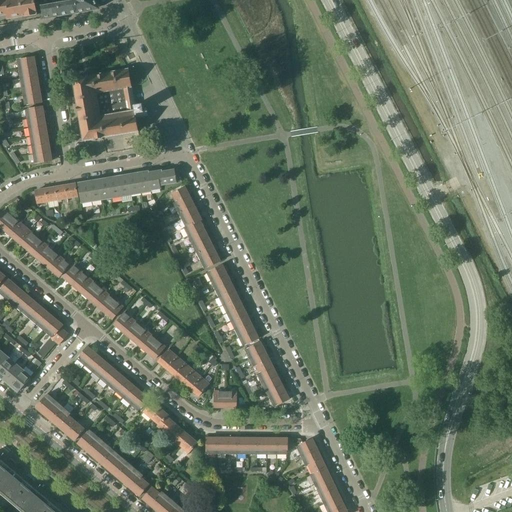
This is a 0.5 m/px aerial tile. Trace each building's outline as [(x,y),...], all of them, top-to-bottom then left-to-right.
[(0,0),(0,16),(6,15),(7,20),(23,17),(37,15),(34,0),(0,0)] [(69,0),(57,2),(60,16),(76,13),(74,0),(69,0)] [(74,0),(76,13),(95,10),(98,9),(93,0),(74,0)] [(40,5),(43,19),(60,16),(57,2),(40,5)] [(106,55),(118,53),(117,46),(105,49),(106,55)] [(33,57),(20,60),(16,61),(18,70),(35,67),(33,57)] [(35,67),(18,70),(19,79),(37,76),(35,67)] [(138,132),(136,122),(136,119),(148,117),(146,107),(143,108),(143,104),(135,106),(128,69),(71,79),(82,141),(138,132)] [(37,76),(19,79),(21,88),(38,85),(37,76)] [(38,85),(21,88),(23,96),(40,93),(38,85)] [(40,93),(23,96),(24,106),(27,105),(41,103),(40,93)] [(25,110),(26,119),(43,116),(42,107),(28,109),(25,110)] [(43,116),(26,119),(28,128),(45,125),(43,116)] [(45,125),(28,128),(29,137),(46,134),(45,125)] [(46,134),(29,137),(31,146),(48,143),(46,134)] [(48,143),(31,146),(33,155),(50,152),(48,143)] [(50,152),(33,155),(34,164),(37,163),(37,164),(51,161),(50,152)] [(161,171),(148,173),(148,172),(147,172),(150,190),(151,190),(160,189),(159,185),(176,183),(176,184),(181,182),(179,177),(175,178),(174,170),(162,172),(161,171)] [(147,172),(144,173),(137,174),(141,193),(151,191),(151,190),(150,190),(147,172)] [(137,174),(131,175),(128,175),(131,195),(141,193),(137,174)] [(128,175),(124,176),(118,177),(121,197),(131,195),(128,175)] [(118,177),(112,178),(108,179),(111,198),(121,197),(118,177)] [(108,179),(104,179),(98,180),(101,200),(111,198),(108,179)] [(98,180),(92,181),(88,182),(91,202),(101,200),(98,180)] [(88,182),(84,183),(78,184),(81,203),(91,202),(88,182)] [(188,196),(184,187),(182,183),(174,188),(175,192),(172,194),(176,202),(188,196)] [(75,184),(65,186),(68,198),(78,197),(75,184)] [(65,186),(56,188),(58,200),(68,198),(65,186)] [(56,188),(46,189),(48,202),(58,200),(56,188)] [(46,189),(35,191),(37,204),(48,202),(46,189)] [(176,202),(173,203),(177,212),(192,204),(188,196),(176,202)] [(192,204),(177,212),(181,220),(197,212),(192,204)] [(0,215),(0,227),(2,229),(12,217),(4,210),(0,215)] [(197,212),(181,220),(185,227),(185,228),(199,221),(201,221),(197,212)] [(12,217),(2,229),(10,236),(21,224),(12,217)] [(185,228),(185,227),(183,228),(188,237),(203,229),(199,221),(185,228)] [(21,224),(10,236),(18,243),(29,231),(21,224)] [(58,229),(53,225),(48,231),(53,235),(56,232),(58,229)] [(203,229),(188,237),(192,245),(207,237),(203,229)] [(29,231),(18,243),(26,250),(37,238),(29,231)] [(207,237),(192,245),(196,253),(211,245),(207,237)] [(37,238),(26,250),(34,256),(45,245),(37,238)] [(45,245),(34,256),(42,263),(52,251),(45,245)] [(211,245),(196,253),(200,261),(215,253),(211,245)] [(52,251),(42,263),(50,270),(60,258),(52,251)] [(215,253),(200,261),(204,269),(207,268),(219,262),(215,253)] [(60,258),(50,270),(59,277),(69,265),(60,258)] [(63,278),(72,285),(82,273),(73,266),(71,265),(67,269),(69,271),(63,278)] [(206,273),(210,282),(226,274),(221,265),(209,271),(209,272),(206,273)] [(82,273),(72,285),(79,291),(90,280),(82,273)] [(226,274),(210,282),(214,290),(230,282),(226,274)] [(0,289),(0,294),(5,299),(16,287),(8,280),(0,289)] [(90,280),(79,291),(88,298),(98,287),(90,280)] [(230,282),(214,290),(218,298),(234,290),(230,282)] [(23,293),(16,287),(5,299),(13,306),(23,293)] [(98,287),(88,298),(95,305),(106,293),(98,287)] [(234,290),(218,298),(222,306),(238,298),(234,290)] [(31,300),(23,293),(13,306),(21,312),(31,300)] [(106,293),(95,305),(103,312),(114,300),(106,293)] [(238,298),(222,306),(226,314),(242,306),(238,298)] [(39,306),(31,300),(21,312),(28,319),(39,306)] [(114,300),(103,312),(112,319),(122,308),(114,300)] [(46,313),(39,306),(28,319),(36,325),(46,313)] [(242,306),(226,314),(230,322),(246,314),(242,306)] [(114,325),(122,332),(132,320),(126,314),(128,312),(126,311),(124,313),(114,325)] [(54,319),(46,313),(36,325),(44,332),(54,319)] [(246,314),(230,322),(234,330),(250,322),(246,314)] [(62,326),(54,319),(44,332),(51,338),(60,328),(60,329),(62,326)] [(132,320),(122,332),(130,338),(140,327),(132,320)] [(250,322),(234,330),(238,338),(254,330),(250,322)] [(140,327),(130,338),(138,345),(148,334),(140,327)] [(67,335),(60,329),(60,328),(51,338),(38,354),(43,358),(56,343),(59,345),(67,335)] [(254,330),(238,338),(242,346),(245,345),(258,339),(254,330)] [(148,334),(138,345),(146,352),(156,340),(148,334)] [(156,340),(146,352),(155,359),(165,348),(156,340)] [(244,350),(249,359),(264,351),(260,342),(247,349),(244,350)] [(76,359),(84,366),(95,354),(87,347),(76,359)] [(229,347),(225,349),(231,359),(234,358),(229,347)] [(157,362),(165,368),(176,357),(167,350),(157,362)] [(264,351),(249,359),(253,367),(256,365),(268,359),(264,351)] [(102,360),(95,354),(84,366),(92,373),(102,360)] [(176,357),(165,368),(174,376),(184,364),(176,357)] [(15,364),(7,358),(0,365),(0,377),(2,379),(3,378),(15,364)] [(256,365),(260,373),(272,367),(268,359),(256,365)] [(110,367),(102,360),(92,373),(99,379),(110,367)] [(15,364),(3,378),(2,379),(9,386),(22,371),(15,364)] [(184,364),(174,376),(182,383),(192,371),(184,364)] [(117,373),(110,367),(99,379),(107,386),(117,373)] [(260,373),(256,374),(261,383),(276,375),(272,367),(260,373)] [(22,371),(9,386),(17,392),(30,377),(22,371)] [(72,371),(69,375),(67,377),(71,381),(74,378),(76,375),(72,371)] [(192,371),(182,383),(190,390),(201,378),(192,371)] [(125,380),(117,373),(107,386),(115,392),(125,380)] [(276,375),(261,383),(265,391),(280,383),(276,375)] [(80,384),(74,378),(71,381),(78,386),(80,384)] [(201,378),(190,390),(198,396),(208,385),(201,378)] [(133,386),(125,380),(115,392),(122,399),(133,386)] [(280,383),(265,391),(269,399),(284,391),(280,383)] [(140,393),(133,386),(122,399),(130,405),(140,393)] [(95,397),(89,391),(86,394),(93,399),(95,397)] [(284,391),(269,399),(273,407),(276,406),(289,400),(284,391)] [(214,407),(225,407),(225,392),(214,392),(214,407)] [(236,392),(225,392),(225,407),(236,408),(236,392)] [(148,400),(140,393),(130,405),(138,412),(140,409),(148,400)] [(47,394),(35,408),(43,414),(55,401),(47,394)] [(55,401),(43,414),(51,421),(62,407),(55,401)] [(143,412),(151,418),(159,409),(151,402),(143,412)] [(62,407),(51,421),(59,428),(68,417),(70,414),(62,407)] [(168,416),(159,409),(151,418),(158,425),(157,426),(158,427),(167,418),(166,417),(168,416)] [(68,417),(59,428),(66,434),(76,423),(68,417)] [(167,418),(158,427),(165,433),(174,424),(167,418)] [(76,423),(66,434),(74,441),(78,436),(84,430),(76,423)] [(174,424),(165,433),(173,440),(181,430),(174,424)] [(89,430),(81,438),(77,443),(85,450),(97,437),(89,430)] [(181,430),(173,440),(181,446),(189,437),(181,430)] [(97,437),(85,450),(93,457),(104,443),(97,437)] [(197,443),(189,437),(181,446),(188,453),(197,443)] [(206,454),(216,455),(216,438),(206,438),(206,454)] [(226,439),(216,438),(216,455),(226,455),(226,439)] [(236,439),(226,439),(226,455),(236,455),(236,439)] [(246,439),(236,439),(236,455),(246,455),(246,439)] [(256,439),(246,439),(246,455),(256,455),(256,439)] [(266,439),(256,439),(256,455),(266,455),(266,439)] [(276,439),(266,439),(266,455),(276,455),(276,439)] [(290,439),(276,439),(276,455),(287,455),(287,444),(290,444),(290,439)] [(296,447),(300,457),(316,449),(311,439),(299,445),(296,447)] [(104,443),(93,457),(101,463),(112,450),(104,443)] [(316,449),(300,457),(305,466),(308,465),(321,459),(316,449)] [(112,450),(101,463),(108,470),(120,456),(112,450)] [(120,456),(108,470),(116,476),(127,463),(120,456)] [(321,459),(308,465),(312,474),(325,468),(321,459)] [(61,511),(0,460),(0,490),(25,511),(61,511)] [(127,463),(116,476),(123,483),(135,469),(127,463)] [(325,468),(312,474),(309,475),(314,485),(330,478),(325,468)] [(135,469),(123,483),(131,489),(140,478),(141,478),(143,476),(135,469)] [(140,478),(131,489),(139,496),(145,489),(148,485),(141,478),(140,478)] [(330,478),(314,485),(318,495),(334,487),(330,478)] [(334,487),(318,495),(323,504),(339,497),(334,487)] [(151,488),(148,491),(142,498),(150,505),(159,494),(151,488)] [(159,494),(150,505),(158,511),(169,498),(161,492),(159,494)] [(339,497),(323,504),(326,511),(330,511),(343,506),(339,497)] [(169,498),(158,511),(170,511),(177,505),(169,498)]
